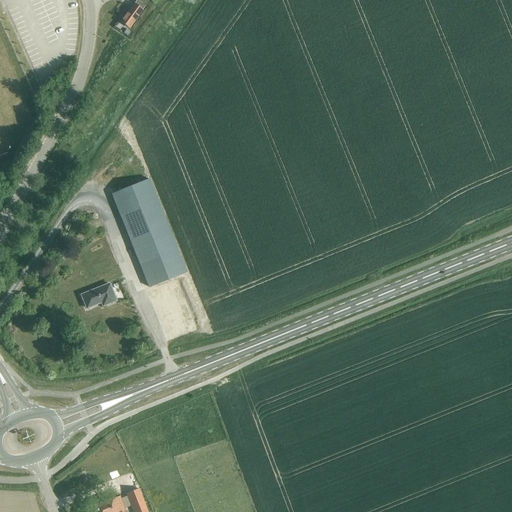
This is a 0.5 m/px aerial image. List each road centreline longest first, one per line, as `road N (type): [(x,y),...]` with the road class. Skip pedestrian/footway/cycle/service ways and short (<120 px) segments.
road 1 (secondary): [(143,390),(511,243)]
road 2 (unclassified): [(0,231),(85,80),(93,0)]
